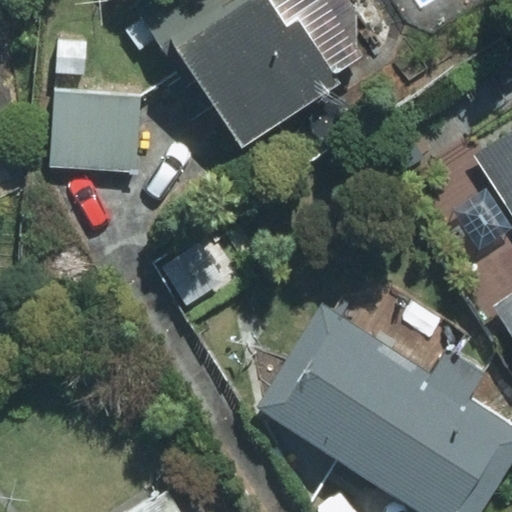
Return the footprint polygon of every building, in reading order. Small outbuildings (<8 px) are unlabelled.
[(116,0),(226,146),(372,37),(344,0),(116,0)] [(130,74),(42,73),(41,170),(129,171),(130,74)] [(511,124),(468,155),(511,220),(511,284),(477,308),(511,360),(511,124)] [(310,292),(238,401),(404,511),(456,511),(511,428),(511,423),(466,392),(481,370),(436,339),(419,365),(310,292)] [(167,511),(153,489),(114,511),(167,511)]
